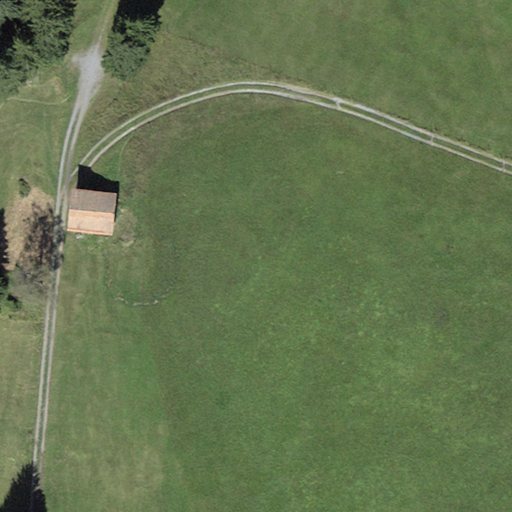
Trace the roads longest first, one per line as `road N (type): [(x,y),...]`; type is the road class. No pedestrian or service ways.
road 1 (track): [(34,511),(51,247),(114,0)]
road 2 (track): [(61,184),(153,112),(229,87),(341,104),(511,165)]
